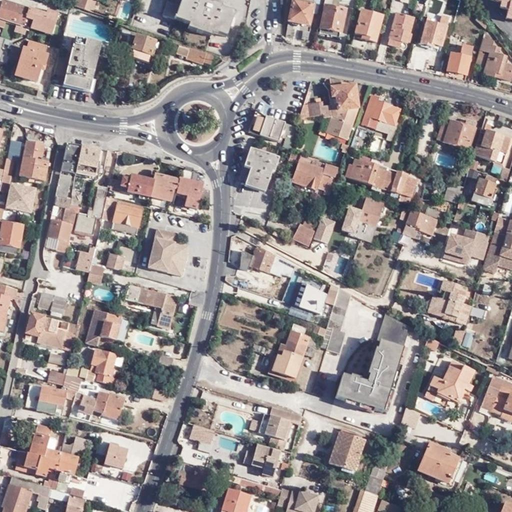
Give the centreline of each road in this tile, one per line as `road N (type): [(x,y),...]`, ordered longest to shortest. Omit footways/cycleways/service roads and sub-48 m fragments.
road 1 (tertiary): [(221,183),(212,294),(144,511)]
road 2 (secondary): [(291,60),(511,107)]
road 3 (secondary): [(0,100),(124,127)]
